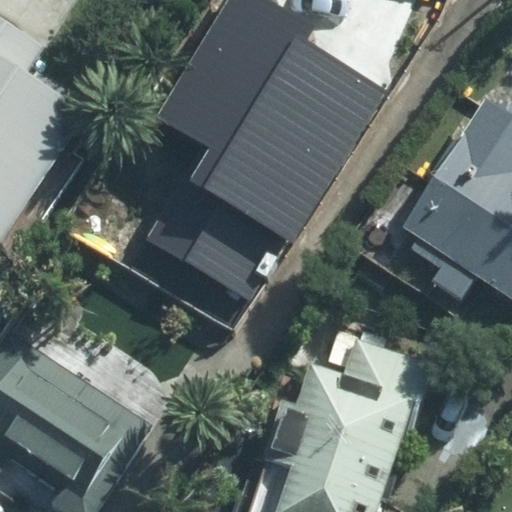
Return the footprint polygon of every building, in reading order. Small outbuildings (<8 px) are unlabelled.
[(47,62),(0,30),(0,240),(76,125),(27,92),(47,62)] [(253,108),(191,72),(127,182),(245,250),(255,233),(286,251),(329,176),(243,126),(253,108)] [(384,229),(511,321),(511,129),(476,103),(384,229)] [(256,511),(383,511),(426,369),(309,335),(256,511)] [(0,478),(3,475),(55,511),(95,511),(145,442),(10,347),(0,360),(0,478)]
